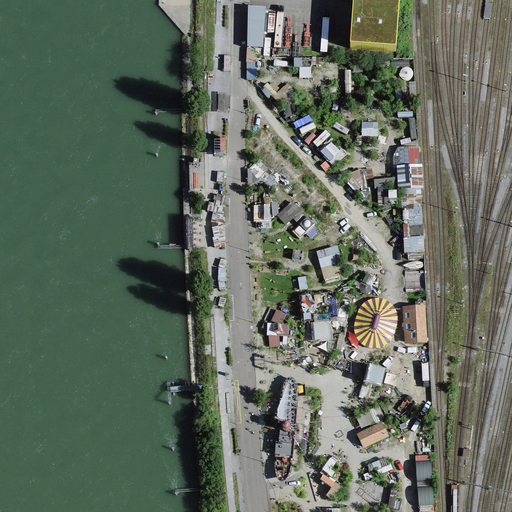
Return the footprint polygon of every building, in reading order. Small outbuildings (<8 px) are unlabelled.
[(353,0),(350,49),(396,52),(399,0),(353,0)] [(242,49),(259,50),(261,9),(244,8),(242,49)] [(245,80),(254,80),(254,63),(245,63),(245,80)] [(404,80),(408,75),(395,63),(391,68),(404,80)] [(323,69),(309,69),(309,83),(323,83),(323,69)] [(266,84),(274,92),(278,88),(270,80),(266,84)] [(399,102),(408,101),(406,82),(397,83),(399,102)] [(298,96),(286,84),(277,93),(288,105),(298,96)] [(283,119),(289,117),(286,106),(280,108),(283,119)] [(311,121),(302,112),(296,119),(304,127),(311,121)] [(402,136),(408,138),(414,120),(408,118),(402,136)] [(376,124),(359,124),(359,137),(376,137),(376,124)] [(302,131),(304,136),(318,132),(316,126),(302,131)] [(391,145),(398,145),(397,129),(389,130),(391,145)] [(311,144),(315,148),(328,135),(324,131),(311,144)] [(400,189),(419,188),(416,150),(398,151),(400,189)] [(394,179),(371,181),(372,190),(395,188),(394,179)] [(405,253),(423,252),(419,188),(400,189),(405,253)] [(376,194),(376,205),(396,205),(395,193),(376,194)] [(297,240),(313,226),(292,204),(277,218),(297,240)] [(336,247),(314,254),(319,269),(330,266),(340,263),(336,247)] [(330,266),(319,269),(322,279),(333,276),(330,266)] [(298,291),(306,289),(303,277),(295,279),(298,291)] [(315,297),(308,298),(309,305),(316,304),(315,297)] [(322,307),(332,305),(330,297),(321,298),(322,307)] [(278,304),(275,311),(284,316),(288,309),(278,304)] [(313,312),(317,320),(325,316),(321,309),(313,312)] [(335,325),(345,328),(350,312),(339,309),(335,325)] [(275,311),(270,321),(280,325),(284,316),(275,311)] [(298,321),(307,324),(310,315),(301,312),(298,321)] [(311,342),(329,341),(327,322),(310,324),(311,342)] [(286,326),(264,325),(264,336),(267,336),(267,346),(278,346),(278,336),(286,336),(286,326)] [(363,382),(380,387),(381,383),(406,389),(411,367),(400,364),(402,357),(388,354),(384,370),(368,366),(366,374),(363,382)] [(456,382),(459,361),(449,360),(446,381),(454,382),(456,382)] [(295,382),(294,380),(292,379),(290,379),(288,379),(287,380),(285,382),(283,386),(280,399),(278,417),(275,456),(275,466),(275,472),(277,479),(280,482),(282,483),(284,482),(289,476),(295,440),(297,409),(297,390),(296,385),(295,382)] [(357,397),(367,400),(370,389),(360,386),(357,397)] [(354,418),(359,429),(383,418),(378,407),(354,418)] [(379,423),(354,435),(361,449),(386,437),(379,423)] [(417,511),(433,511),(430,456),(414,458),(417,511)] [(366,466),(371,477),(390,469),(386,458),(366,466)] [(321,471),(326,474),(335,462),(330,459),(321,471)] [(328,489),(332,483),(321,475),(316,480),(328,489)] [(322,496),(329,501),(338,488),(332,483),(328,489),(322,496)] [(385,508),(393,509),(395,489),(388,489),(385,508)] [(382,506),(360,490),(356,496),(377,511),(382,506)]
